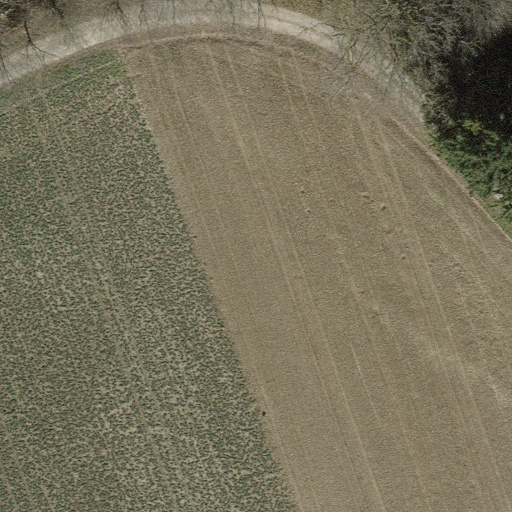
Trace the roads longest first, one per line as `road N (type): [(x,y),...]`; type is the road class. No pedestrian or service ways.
road 1 (track): [(511,179),(437,92),(349,32),(259,10),(129,20)]
road 2 (track): [(0,73),(129,20)]
